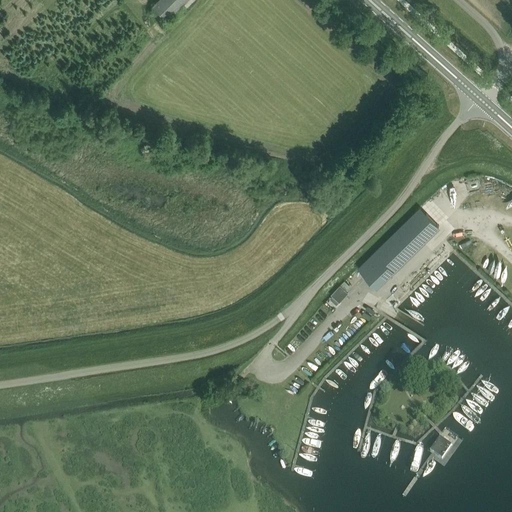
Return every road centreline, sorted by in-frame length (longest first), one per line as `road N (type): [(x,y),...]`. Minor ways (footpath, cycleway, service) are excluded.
road 1 (unclassified): [(478,98),(394,209),(267,327),(199,355),(0,385)]
road 2 (secondary): [(478,98),(367,0)]
